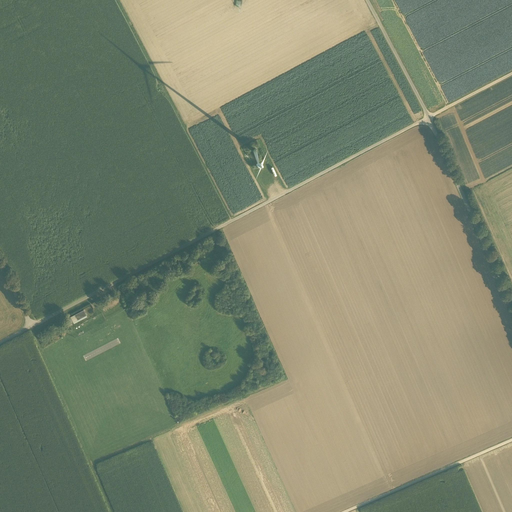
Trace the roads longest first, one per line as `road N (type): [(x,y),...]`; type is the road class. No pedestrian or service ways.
road 1 (track): [(0,342),(511,73)]
road 2 (track): [(366,0),(428,117),(511,309)]
road 3 (track): [(111,511),(0,264)]
road 4 (track): [(232,220),(117,0)]
road 5 (track): [(344,511),(511,439)]
